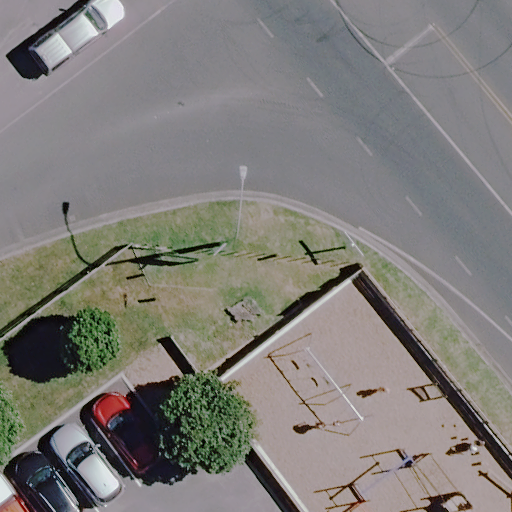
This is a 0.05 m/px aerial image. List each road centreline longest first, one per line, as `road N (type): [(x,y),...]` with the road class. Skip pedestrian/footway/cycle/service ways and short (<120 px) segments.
road 1 (primary): [(511,170),(370,0)]
road 2 (residential): [(0,129),(177,0)]
